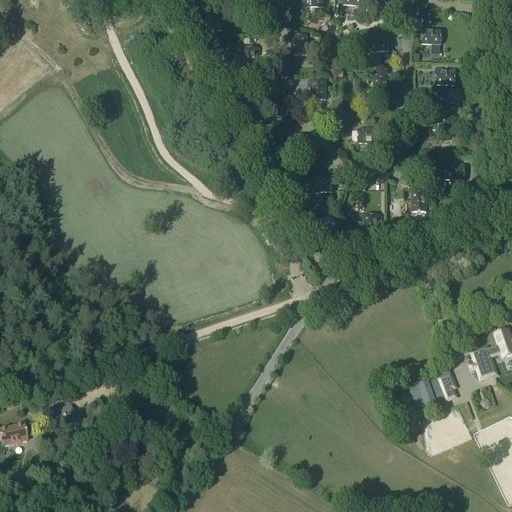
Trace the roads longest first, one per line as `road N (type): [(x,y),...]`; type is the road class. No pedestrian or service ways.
road 1 (unclassified): [(177,511),(313,296),(511,227)]
road 2 (track): [(0,392),(313,296),(271,214)]
road 3 (unknown): [(1,11),(53,64),(126,180),(207,193),(274,220)]
